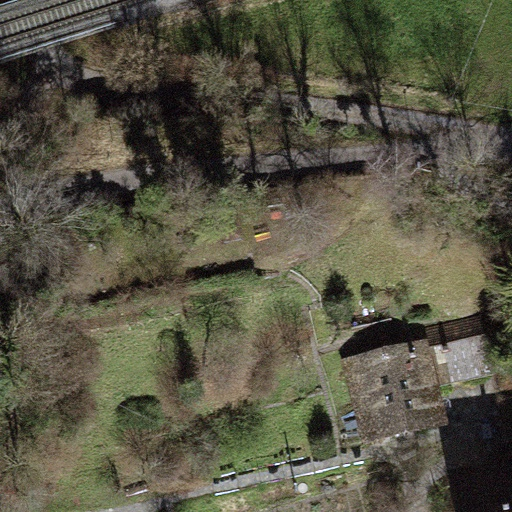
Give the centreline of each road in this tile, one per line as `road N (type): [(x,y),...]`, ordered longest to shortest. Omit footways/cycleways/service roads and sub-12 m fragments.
road 1 (track): [(28,0),(53,58),(82,82),(280,116),(511,139)]
road 2 (track): [(0,214),(141,183),(511,144)]
